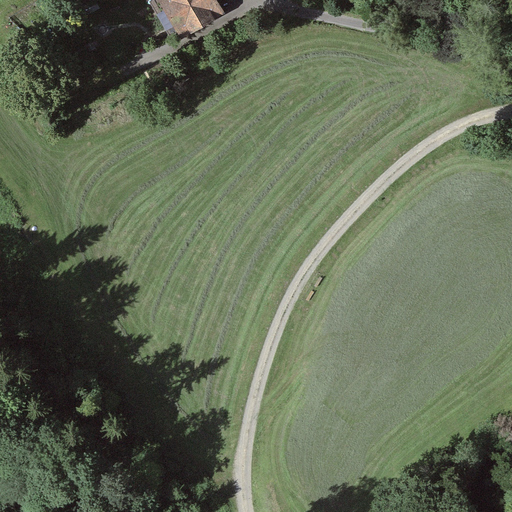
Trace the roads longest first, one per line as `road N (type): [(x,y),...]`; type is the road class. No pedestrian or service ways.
road 1 (track): [(251,511),(243,447),(273,331),(320,243),(438,140),(511,107)]
road 2 (track): [(511,39),(284,0)]
